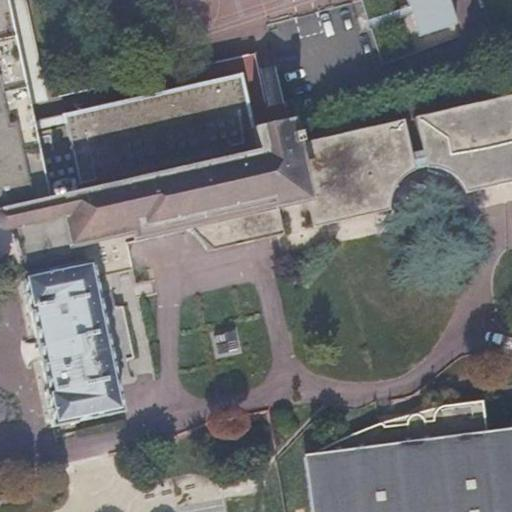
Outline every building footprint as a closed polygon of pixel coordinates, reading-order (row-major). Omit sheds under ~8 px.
[(0,0),(0,206),(1,210),(0,210),(0,228),(2,228),(12,226),(22,269),(24,268),(26,277),(21,278),(29,313),(31,312),(49,393),(46,393),(54,427),(122,412),(91,277),(133,267),(128,243),(187,231),(194,235),(201,240),(206,246),(210,250),(284,233),(280,213),(306,207),(311,227),(385,210),(385,203),(386,197),(388,190),(392,184),(396,179),(401,175),(407,172),(410,170),(398,120),(292,144),(288,122),(269,127),(257,73),(62,115),(31,122),(28,105),(24,86),(39,83),(26,24),(11,27),(4,0),(0,0)] [(20,0),(4,0),(11,27),(26,24),(20,0)] [(448,0),(406,0),(418,37),(456,24),(448,0)] [(39,83),(24,86),(28,105),(43,102),(39,83)] [(511,95),(412,117),(423,167),(428,167),(435,168),(441,169),(447,172),(452,176),(457,181),(461,186),(463,193),(511,181),(511,95)] [(237,327),(209,331),(212,357),(240,353),(237,327)] [(317,438),(310,434),(305,458),(313,511),(511,511),(511,435),(420,448),(415,410),(374,415),(372,416),(370,418),(368,419),(366,421),(365,424),(365,426),(364,429),(365,431),(368,455),(360,456),(356,431),(355,429),(353,428),(352,427),(350,426),(348,426),(346,425),(345,426),(343,426),(341,427),(340,428),(338,429),(337,431),(336,432),(336,434),(339,458),(321,461),(317,438)] [(323,429),(310,434),(317,438),(321,461),(339,458),(336,434),(336,432),(337,431),(338,429),(340,428),(341,427),(343,426),(345,426),(346,425),(348,426),(350,426),(352,427),(353,428),(355,429),(356,431),(360,456),(368,455),(365,431),(364,429),(365,426),(365,424),(366,421),(368,419),(370,418),(372,416),(374,415),(323,429)]
